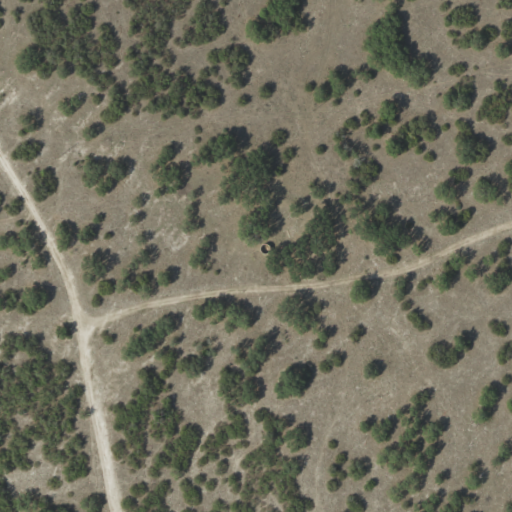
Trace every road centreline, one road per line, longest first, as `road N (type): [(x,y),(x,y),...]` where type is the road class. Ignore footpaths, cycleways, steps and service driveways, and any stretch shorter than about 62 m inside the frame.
road 1 (residential): [(51,334),(110,300),(249,285),(511,208)]
road 2 (residential): [(92,511),(51,334),(0,196)]
